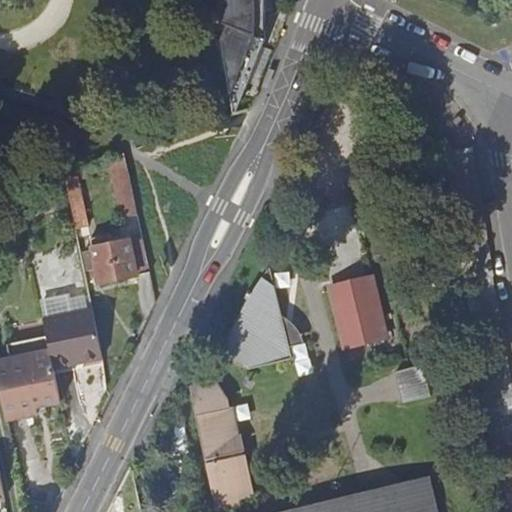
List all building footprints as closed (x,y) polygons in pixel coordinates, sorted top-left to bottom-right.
[(264,0),(210,0),(220,86),(225,84),(233,116),(263,40),(264,0)] [(499,511),(511,511),(511,407),(505,368),(468,147),(437,153),(450,231),(470,341),(499,511)] [(136,214),(126,167),(96,176),(106,219),(136,214)] [(79,182),(66,184),(77,236),(89,234),(79,182)] [(319,239),(326,270),(366,261),(359,230),(319,239)] [(149,272),(142,239),(129,242),(128,240),(97,246),(95,238),(90,239),(96,268),(90,269),(91,275),(97,274),(99,282),(149,272)] [(326,270),(337,313),(340,327),(346,349),(384,339),(377,309),(366,261),(326,270)] [(275,266),(261,277),(275,288),(275,266)] [(275,288),(261,277),(259,285),(254,281),(246,290),(250,294),(220,356),(246,368),(290,362),(287,347),(280,318),(275,288)] [(40,291),(46,319),(71,314),(65,285),(40,291)] [(384,339),(346,349),(349,363),(404,350),(394,310),(385,313),(384,307),(377,309),(384,339)] [(102,359),(92,309),(71,314),(46,319),(42,320),(46,336),(53,369),(102,359)] [(340,327),(337,313),(332,314),(335,328),(340,327)] [(280,318),(287,347),(301,343),(296,329),(280,318)] [(46,336),(5,344),(8,358),(0,359),(0,392),(5,419),(37,413),(35,406),(59,401),(53,369),(46,336)] [(422,365),(395,372),(402,403),(430,396),(422,365)] [(240,449),(237,436),(228,438),(222,410),(229,408),(228,402),(212,385),(189,389),(213,505),(251,496),(240,449)] [(228,438),(237,436),(233,407),(229,408),(222,410),(228,438)] [(434,511),(427,480),(407,485),(411,501),(396,499),(377,497),(365,498),(356,499),(334,503),(318,509),(311,511),(434,511)]
